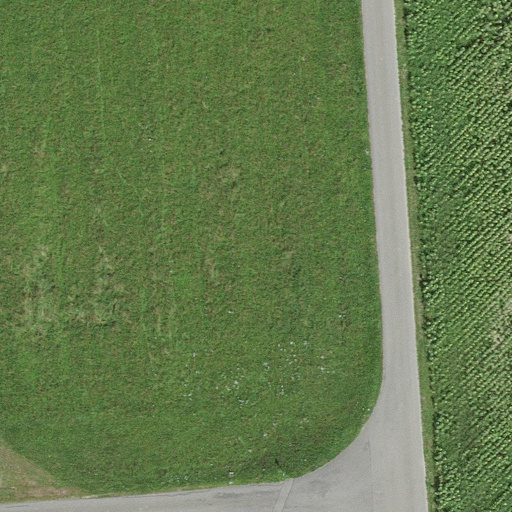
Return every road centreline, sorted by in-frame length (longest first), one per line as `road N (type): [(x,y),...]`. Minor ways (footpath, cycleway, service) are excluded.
road 1 (unclassified): [(404,487),(370,0)]
road 2 (unclassified): [(76,511),(404,487)]
